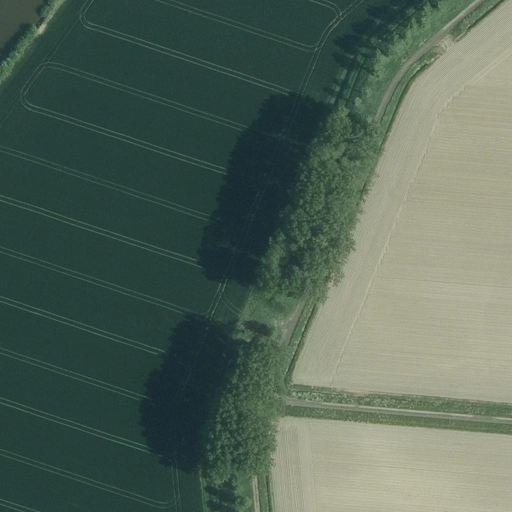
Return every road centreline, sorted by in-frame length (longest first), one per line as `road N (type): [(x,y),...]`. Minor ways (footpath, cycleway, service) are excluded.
road 1 (track): [(266,395),(393,77),(476,0)]
road 2 (track): [(511,422),(266,395)]
